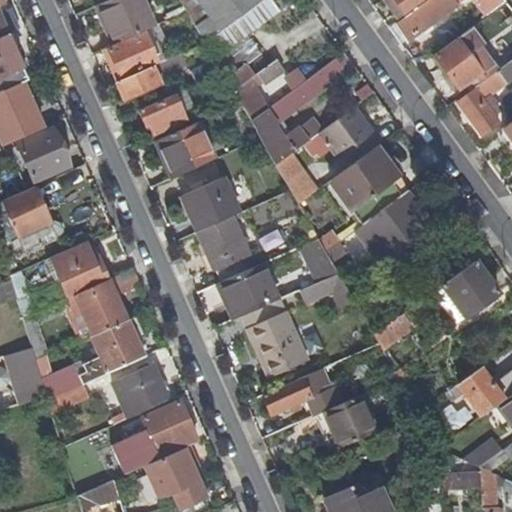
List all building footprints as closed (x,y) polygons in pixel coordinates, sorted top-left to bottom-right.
[(0,4),(4,3),(2,0),(0,0),(0,37),(8,34),(9,33),(0,12),(0,4)] [(106,0),(98,4),(116,43),(155,25),(143,0),(106,0)] [(275,13),(265,0),(180,0),(187,11),(205,42),(214,57),(243,36),(275,13)] [(265,0),(275,13),(292,0),(265,0)] [(405,14),(394,0),(385,0),(398,18),(405,14)] [(423,0),(394,0),(405,14),(423,0)] [(457,3),(454,0),(428,0),(397,23),(409,39),(457,3)] [(484,0),(485,0),(493,11),(507,1),(506,0),(484,0)] [(116,43),(98,4),(94,6),(112,45),(116,43)] [(169,43),(160,23),(155,25),(116,43),(112,45),(101,49),(103,54),(108,52),(120,80),(166,59),(161,46),(169,43)] [(468,54),(480,45),(484,42),(472,26),(456,38),(468,54)] [(27,80),(8,34),(0,37),(0,92),(4,90),(23,82),(27,80)] [(256,54),(243,36),(214,57),(222,72),(233,90),(253,75),(244,64),(256,54)] [(498,69),(480,45),(468,54),(456,38),(433,54),(458,88),(475,77),(479,83),(498,69)] [(308,77),(315,86),(319,91),(355,64),(344,50),(308,77)] [(103,54),(116,82),(116,81),(120,80),(108,52),(103,54)] [(182,67),(176,55),(166,59),(120,80),(116,81),(125,99),(175,76),(172,71),(182,67)] [(220,73),(214,57),(190,69),(197,83),(220,73)] [(283,67),(276,57),(253,75),(233,90),(240,102),(250,120),(267,108),(253,86),(262,81),(263,82),(283,67)] [(482,101),(511,78),(511,59),(498,69),(479,83),(473,88),(475,90),(458,103),(482,136),(498,124),(482,101)] [(285,74),(295,87),(306,78),(296,65),(285,74)] [(315,86),(308,77),(306,78),(295,87),(287,92),(294,101),(315,86)] [(43,127),(23,82),(4,90),(0,92),(0,133),(4,144),(43,127)] [(309,139),(301,126),(281,141),(269,123),(296,104),(294,101),(287,92),(267,108),(250,120),(261,137),(268,149),(276,163),(293,151),(309,139)] [(188,118),(176,93),(139,109),(147,125),(151,123),(155,132),(188,118)] [(373,132),(354,106),(320,131),(319,132),(338,158),(373,132)] [(301,126),(309,139),(319,132),(320,131),(311,119),(301,126)] [(215,158),(198,121),(158,139),(174,176),(215,158)] [(511,121),(501,129),(511,142),(511,121)] [(70,165),(53,127),(17,143),(35,181),(70,165)] [(396,178),(374,147),(330,179),(362,224),(373,215),(402,195),(392,181),(396,178)] [(315,190),(293,151),(276,163),(291,189),(299,203),(315,190)] [(87,177),(82,165),(59,175),(64,188),(87,177)] [(184,196),(198,230),(233,214),(240,211),(226,178),(184,196)] [(0,237),(3,243),(52,222),(36,185),(4,200),(9,211),(0,215),(0,226),(1,229),(5,227),(8,233),(0,237)] [(433,224),(408,190),(402,195),(373,215),(399,250),(433,224)] [(243,237),(233,214),(198,230),(215,268),(246,254),(239,239),(243,237)] [(58,236),(52,222),(3,243),(4,246),(12,242),(18,255),(58,236)] [(333,233),(321,241),(326,250),(337,242),(338,241),(333,233)] [(298,246),(316,282),(339,272),(326,250),(321,241),(319,237),(298,246)] [(94,256),(86,240),(53,255),(70,295),(75,293),(110,278),(99,254),(94,256)] [(357,277),(337,242),(326,250),(339,272),(346,283),(357,277)] [(443,261),(454,274),(474,259),(464,246),(443,261)] [(500,291),(475,258),(474,259),(454,274),(441,284),(465,316),(500,291)] [(219,281),(236,318),(241,316),(279,299),(263,262),(219,281)] [(40,309),(27,267),(10,274),(11,280),(17,299),(23,317),(35,311),(40,309)] [(313,320),(355,300),(346,283),(339,272),(316,282),(299,290),(313,320)] [(128,319),(110,278),(75,293),(94,335),(128,319)] [(0,284),(0,304),(0,305),(17,299),(11,280),(0,284)] [(236,318),(219,281),(215,283),(231,320),(236,318)] [(465,316),(441,284),(432,290),(457,323),(465,316)] [(287,310),(282,298),(279,299),(241,316),(247,328),(287,310)] [(289,309),(287,310),(247,328),(270,377),(312,358),(289,309)] [(48,355),(35,311),(23,317),(32,347),(36,360),(48,355)] [(412,326),(401,312),(374,333),(379,341),(383,348),(412,326)] [(324,320),(336,349),(351,342),(339,313),(324,320)] [(145,355),(129,319),(128,319),(94,335),(93,335),(102,357),(109,371),(145,355)] [(109,371),(102,357),(85,364),(88,372),(80,375),(83,382),(109,371)] [(121,377),(137,413),(170,399),(154,363),(121,377)] [(22,370),(31,399),(47,394),(45,388),(38,365),(22,370)] [(511,369),(494,383),(481,366),(447,391),(453,401),(465,391),(483,415),(499,403),(511,393),(511,369)] [(320,391),(311,372),(263,394),(272,413),(320,391)] [(67,378),(45,388),(47,394),(48,398),(71,388),(67,378)] [(78,401),(72,387),(71,388),(48,398),(53,412),(78,401)] [(453,401),(471,423),(483,415),(465,391),(453,401)] [(511,393),(499,403),(511,422),(511,393)] [(374,431),(358,394),(326,409),(343,446),(374,431)] [(145,415),(163,455),(198,439),(180,399),(145,415)] [(455,435),(435,400),(420,411),(440,446),(455,435)] [(466,443),(459,432),(455,435),(440,446),(452,453),(466,443)] [(493,436),(463,458),(480,466),(503,450),(493,436)] [(511,455),(511,442),(503,450),(480,466),(490,471),(511,455)] [(416,485),(442,480),(441,462),(440,446),(416,485)] [(173,495),(177,505),(207,492),(188,447),(143,467),(159,501),(173,495)] [(442,483),(481,482),(481,471),(451,472),(451,462),(441,462),(442,480),(442,483)] [(497,502),(495,473),(490,471),(480,466),(481,471),(481,482),(482,503),(497,502)] [(389,511),(373,476),(324,498),(330,511),(335,511),(337,511),(336,511),(389,511)] [(97,507),(121,500),(115,478),(77,495),(82,510),(96,506),(97,507)] [(511,481),(505,478),(501,488),(503,503),(511,507),(511,481)] [(210,498),(207,492),(177,505),(180,511),(210,498)]
